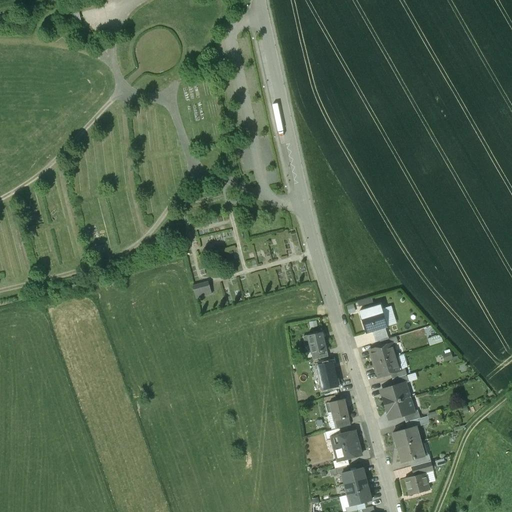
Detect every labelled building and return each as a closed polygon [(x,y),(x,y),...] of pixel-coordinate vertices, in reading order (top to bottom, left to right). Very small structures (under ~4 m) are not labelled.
[(211,294),(209,284),(194,288),(197,298),(211,294)] [(381,309),(361,316),(366,333),(372,331),(384,327),(387,326),(381,309)] [(310,328),(318,327),(317,319),(309,320),(310,328)] [(384,327),(372,331),(376,342),(380,341),(388,339),(384,327)] [(323,332),(303,337),(305,346),(309,345),(311,344),(313,354),(327,351),(323,332)] [(380,341),(382,347),(392,343),(392,344),(397,343),(395,336),(388,339),(380,341)] [(382,347),(369,351),(373,364),(396,357),(392,344),(392,343),(382,347)] [(327,351),(313,354),(315,360),(328,357),(327,351)] [(396,357),(373,364),(377,377),(390,373),(400,370),(400,369),(396,357)] [(338,386),(333,362),(314,367),(316,376),(320,375),(323,390),(338,386)] [(400,370),(390,373),(392,379),(406,375),(404,368),(400,369),(400,370)] [(406,375),(392,379),(394,386),(405,382),(405,383),(409,382),(406,375)] [(394,386),(382,390),(383,396),(382,399),(384,405),(409,397),(405,383),(405,382),(394,386)] [(414,411),(409,397),(384,405),(386,412),(389,413),(391,419),(403,415),(414,412),(414,411)] [(349,419),(345,400),(326,404),(328,413),(334,412),(336,422),(349,419)] [(414,411),(414,412),(403,415),(405,422),(417,419),(420,418),(417,410),(414,411)] [(339,428),(350,425),(349,419),(336,422),(338,429),(339,428)] [(419,426),(417,419),(405,422),(407,428),(416,426),(416,427),(419,426)] [(407,428),(392,432),(396,448),(420,441),(416,427),(416,426),(407,428)] [(332,437),(341,435),(339,428),(338,429),(325,432),(327,439),(333,438),(332,437)] [(347,458),(361,455),(355,431),(341,435),(332,437),(333,438),(339,460),(339,461),(347,458)] [(424,456),(420,441),(396,448),(401,463),(409,461),(424,457),(424,456)] [(424,456),(424,457),(409,461),(410,467),(430,461),(428,455),(424,456)] [(335,469),(346,466),(349,465),(347,458),(339,461),(339,460),(333,461),(335,469)] [(433,471),(430,461),(410,467),(413,477),(425,473),(433,471)] [(341,473),(348,471),(346,466),(335,469),(329,470),(331,476),(341,473)] [(341,473),(344,484),(365,479),(363,468),(348,471),(341,473)] [(413,477),(405,479),(410,495),(429,489),(425,473),(413,477)] [(344,484),(347,495),(368,490),(365,479),(344,484)] [(368,490),(347,495),(350,506),(357,505),(371,501),(368,490)]
